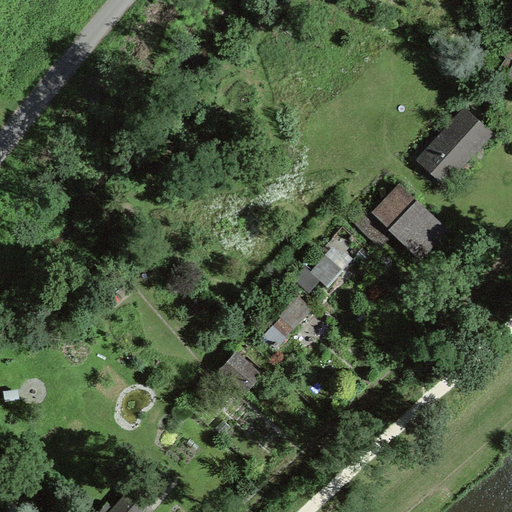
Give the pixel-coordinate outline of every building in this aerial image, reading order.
[(464,112),(423,158),(446,178),(487,133),(464,112)] [(341,269),(329,259),(322,268),(317,264),(311,270),(328,284),(341,269)] [(265,335),(276,345),(293,327),(281,317),(265,335)] [(228,375),(233,380),(238,375),(246,383),(257,371),(243,358),(228,375)] [(139,511),(143,507),(128,494),(112,511),(139,511)]
